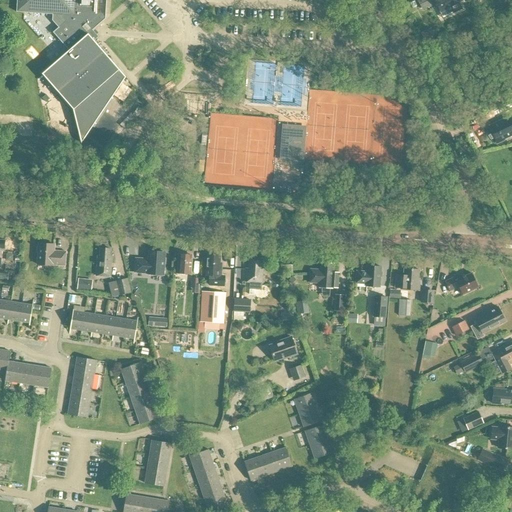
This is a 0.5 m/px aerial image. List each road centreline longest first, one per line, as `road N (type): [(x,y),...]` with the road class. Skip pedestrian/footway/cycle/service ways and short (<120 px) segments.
road 1 (tertiary): [(381,240),(0,212)]
road 2 (residential): [(251,511),(220,438),(161,429),(123,438),(69,432),(59,423)]
road 3 (tertiary): [(511,252),(381,240)]
road 4 (tertiary): [(511,243),(381,240)]
road 5 (residential): [(59,423),(66,367),(0,341)]
